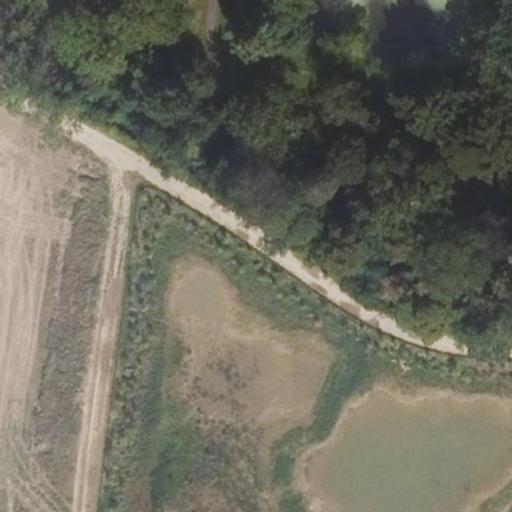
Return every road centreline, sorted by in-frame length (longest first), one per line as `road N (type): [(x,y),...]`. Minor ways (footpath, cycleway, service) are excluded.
road 1 (track): [(0,77),(39,117),(224,220),(356,307),(463,349),(511,349)]
road 2 (track): [(74,511),(123,164)]
